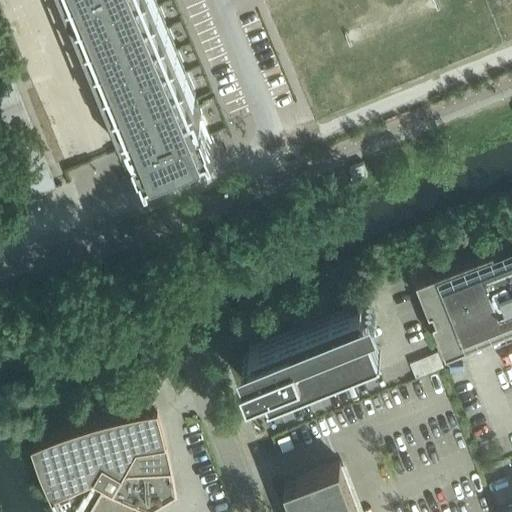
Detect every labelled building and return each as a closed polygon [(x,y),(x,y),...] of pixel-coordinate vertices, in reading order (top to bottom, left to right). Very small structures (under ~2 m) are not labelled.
[(73,0),(75,4),(124,122),(126,122),(128,126),(127,126),(128,129),(130,132),(131,135),(133,137),(134,140),(136,143),(142,157),(142,158),(142,159),(143,160),(143,161),(143,162),(144,164),(144,165),(145,167),(146,170),(148,172),(151,171),(149,165),(160,161),(164,159),(167,169),(194,158),(190,148),(193,147),(208,141),(211,146),(215,145),(214,143),(214,142),(213,141),(213,140),(212,138),(212,137),(211,137),(211,136),(211,135),(210,135),(210,134),(209,133),(209,132),(208,131),(208,130),(207,130),(202,116),(202,113),(201,109),(200,106),(199,103),(198,100),(197,98),(196,98),(194,94),(196,93),(157,0),(73,0)] [(0,83),(0,108),(9,131),(35,196),(35,195),(56,187),(31,122),(13,79),(0,83)] [(363,162),(350,167),(352,173),(354,178),(368,173),(363,162)] [(511,249),(498,255),(494,243),(417,274),(430,306),(433,305),(437,314),(434,315),(447,348),(511,321),(511,249)] [(244,353),(249,365),(242,368),(249,385),(265,378),(270,389),(269,390),(270,392),(382,347),(381,345),(380,345),(362,299),(363,299),(362,297),(249,342),(251,344),(253,348),(250,349),(250,351),(244,353)] [(88,510),(86,511),(128,511),(149,502),(154,499),(164,493),(170,490),(179,484),(176,468),(174,455),(171,441),(169,430),(167,423),(163,409),(159,395),(140,397),(122,401),(109,404),(94,408),(78,413),(63,417),(44,425),(34,430),(37,441),(42,454),(45,461),(48,469),(52,478),(58,491),(61,496),(64,500),(66,505),(70,511),(81,511),(84,508),(88,510)] [(360,511),(340,459),(285,480),(296,511),(360,511)]
